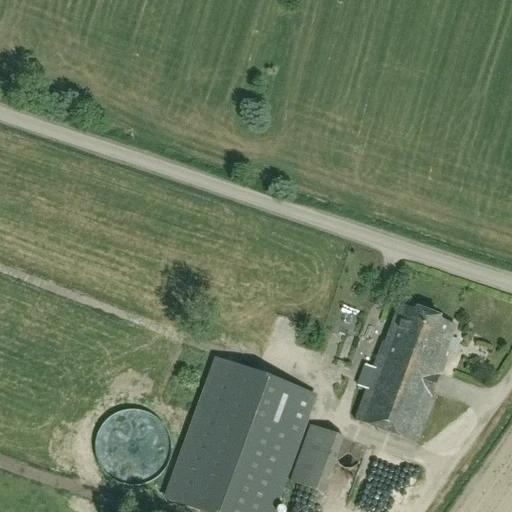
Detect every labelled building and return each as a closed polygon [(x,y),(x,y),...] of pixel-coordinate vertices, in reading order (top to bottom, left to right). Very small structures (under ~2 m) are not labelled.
[(355,422),(417,445),(433,400),(428,398),(454,327),(399,307),(385,345),(384,344),(374,370),(365,367),(358,387),(367,391),(355,422)] [(217,362),(167,500),(198,511),(269,511),(312,397),(217,362)] [(343,439),(310,427),(290,483),(323,495),(343,439)] [(110,452),(110,455),(109,464),(112,473),(117,480),(124,486),(133,489),(142,489),(151,487),(158,482),(164,474),(167,466),(167,464),(167,454),(163,445),(157,438),(149,433),(140,431),(130,432),(122,437),(115,443),(110,452)] [(384,446),(364,497),(387,506),(407,455),(384,446)]
